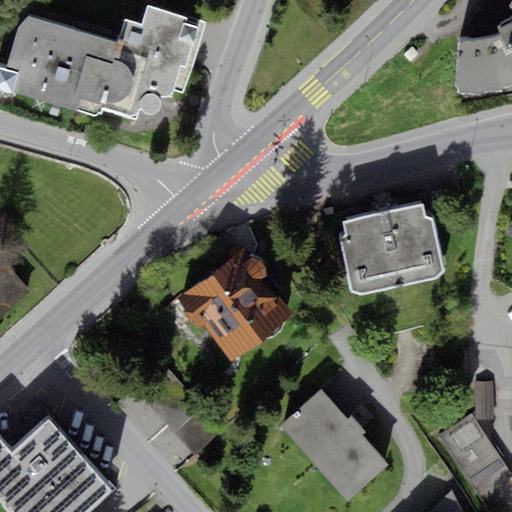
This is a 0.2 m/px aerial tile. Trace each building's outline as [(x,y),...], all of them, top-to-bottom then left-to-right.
[(511,0),(509,5),(511,8),(511,18),(497,25),(502,35),(483,40),(458,42),(456,89),(480,92),(501,88),(511,85),(511,0)] [(206,24),(147,6),(142,25),(125,18),(118,43),(27,17),(19,25),(5,70),(0,67),(0,90),(77,112),(78,111),(96,117),(98,113),(101,114),(102,110),(136,121),(140,109),(141,109),(141,111),(144,114),(151,115),(156,114),(160,109),(160,103),(158,97),(171,98),(173,90),(182,94),(206,24)] [(422,206),(343,222),(347,235),(341,240),(352,294),(361,296),(436,278),(443,275),(433,219),(425,220),(422,206)] [(296,313),(249,248),(177,299),(198,329),(205,324),(231,360),(296,313)] [(0,316),(30,290),(0,257),(0,316)] [(492,418),(492,382),(475,382),(475,418),(492,418)] [(321,390),(281,427),(349,500),(389,463),(363,435),(367,432),(352,416),(348,420),(321,390)] [(511,511),(511,475),(471,414),(436,437),(486,511),(511,511)] [(0,511),(93,511),(113,495),(49,421),(11,454),(0,441),(0,511)]
